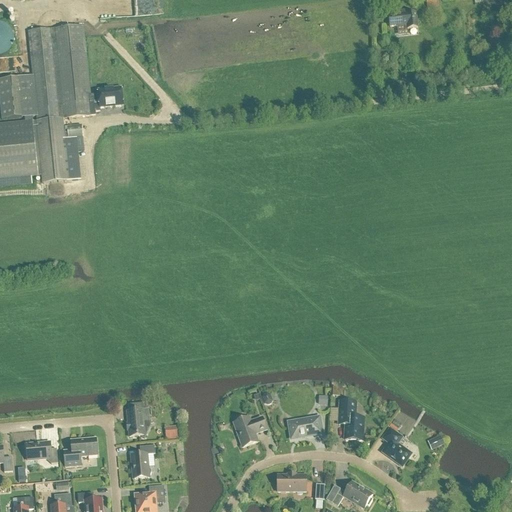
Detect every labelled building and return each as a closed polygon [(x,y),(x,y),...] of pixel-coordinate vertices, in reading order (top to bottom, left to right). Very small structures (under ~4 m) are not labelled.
[(404,32),(418,30),(416,14),(406,15),(406,12),(399,13),(399,16),(388,18),(389,29),(403,27),(404,32)] [(0,58),(4,57),(8,55),(11,51),(13,47),(14,42),(13,37),(11,33),(8,29),(4,26),(0,25),(0,58)] [(0,181),(42,178),(42,185),(68,183),(80,182),(76,140),(68,141),(64,141),(62,121),(96,118),(95,115),(100,114),(99,111),(123,108),(121,90),(97,92),(98,97),(91,98),(84,28),(28,33),(33,78),(0,81),(0,105),(2,122),(37,118),(37,122),(36,122),(36,123),(33,123),(0,125),(0,181)] [(81,127),(67,128),(68,141),(76,140),(82,139),(81,127)] [(341,399),(342,390),(331,390),(331,398),(341,399)] [(272,403),(270,397),(266,395),(263,396),(262,400),(264,406),(267,407),(271,406),(272,403)] [(318,398),(318,406),(329,406),(329,398),(318,398)] [(345,442),(362,443),(363,419),(354,419),(355,404),(340,403),(338,427),(346,427),(345,442)] [(151,427),(150,422),(148,411),(127,413),(129,425),(127,426),(127,432),(128,431),(129,439),(140,438),(144,440),(151,427)] [(266,431),(262,419),(250,423),(249,419),(233,425),(242,449),(258,444),(255,436),(266,431)] [(299,423),(289,424),(291,440),(300,439),(305,439),(305,438),(321,435),(319,419),(306,421),(306,420),(298,421),(299,423)] [(177,428),(165,429),(166,442),(178,441),(177,428)] [(382,454),(402,469),(411,455),(397,445),(402,439),(390,430),(382,440),(389,445),(382,454)] [(160,442),(159,431),(149,432),(149,443),(160,442)] [(444,447),(440,438),(429,442),(433,451),(444,447)] [(96,440),(71,442),(72,452),(64,453),(65,469),(81,468),(80,459),(97,457),(96,440)] [(51,460),(51,466),(58,465),(56,451),(50,451),(50,444),(26,446),(28,462),(51,460)] [(140,456),(131,457),(133,481),(149,479),(149,477),(151,475),(151,473),(150,471),(148,470),(147,456),(155,456),(154,447),(139,449),(140,456)] [(2,448),(0,448),(0,464),(3,464),(4,474),(12,473),(11,459),(3,459),(2,448)] [(303,494),(306,494),(306,477),(277,477),(277,494),(296,494),(297,495),(300,496),(302,496),(303,494)] [(345,494),(334,488),(326,501),(337,508),(343,498),(364,511),(366,507),(368,508),(372,502),(370,500),(372,496),(364,491),(360,488),(360,489),(352,484),(345,494)] [(68,485),(56,486),(57,493),(69,492),(68,485)] [(165,504),(163,487),(149,489),(149,495),(138,496),(135,500),(135,511),(156,511),(156,505),(165,504)] [(315,502),(324,502),(325,487),(316,487),(315,502)] [(102,511),(101,501),(93,502),(93,495),(77,496),(78,505),(84,504),(85,511),(86,511),(85,511),(102,511)] [(55,507),(51,507),(51,511),(65,511),(65,509),(71,508),(70,496),(54,497),(55,507)] [(18,510),(14,510),(13,511),(27,511),(28,511),(34,511),(33,499),(17,500),(18,510)] [(0,503),(0,511),(13,511),(13,503),(0,503)]
